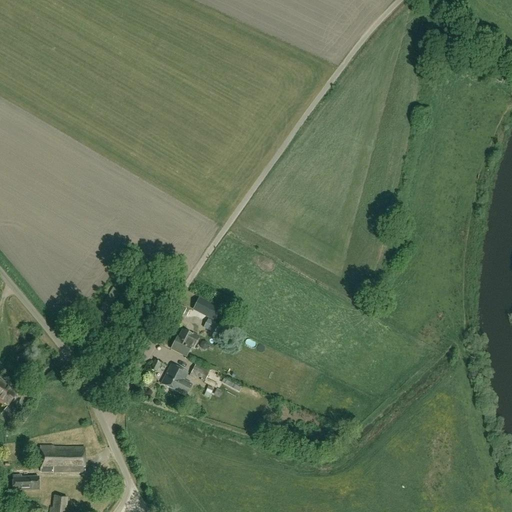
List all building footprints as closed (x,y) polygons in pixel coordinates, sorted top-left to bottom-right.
[(205,303),(200,313),(212,320),(218,309),(205,303)] [(215,333),(219,324),(208,319),(203,327),(215,333)] [(190,343),(193,336),(182,330),(179,337),(177,337),(171,348),(186,356),(192,345),(190,343)] [(35,353),(39,363),(50,359),(46,348),(35,353)] [(156,372),(160,362),(155,360),(150,369),(156,372)] [(207,385),(211,377),(207,376),(210,371),(196,363),(191,373),(201,378),(200,380),(207,385)] [(185,395),(191,384),(184,380),(188,373),(171,364),(161,383),(178,392),(185,395)] [(17,393),(0,380),(0,398),(8,405),(17,393)] [(0,419),(10,427),(19,416),(7,406),(0,415),(0,419)] [(85,472),(85,447),(53,447),(53,445),(40,445),(40,473),(52,473),(52,472),(85,472)] [(21,477),(21,475),(12,476),(13,491),(21,491),(21,490),(39,489),(38,477),(21,477)] [(65,511),(67,496),(54,495),(52,511),(65,511)]
